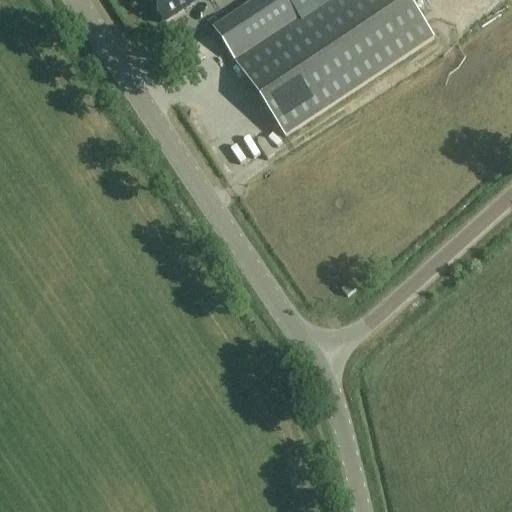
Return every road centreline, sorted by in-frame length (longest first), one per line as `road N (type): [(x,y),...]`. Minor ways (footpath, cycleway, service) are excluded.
road 1 (tertiary): [(318,366),(75,0)]
road 2 (tertiary): [(318,366),(511,194)]
road 3 (tertiary): [(360,511),(318,366)]
